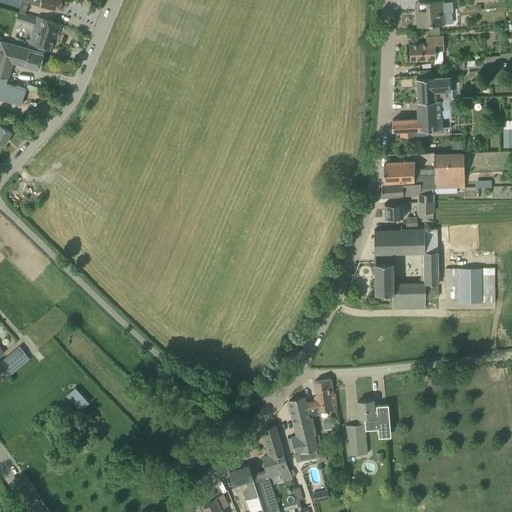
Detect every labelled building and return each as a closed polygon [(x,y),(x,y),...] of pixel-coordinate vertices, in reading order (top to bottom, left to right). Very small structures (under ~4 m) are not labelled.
[(0,0),(0,1),(21,7),(22,0),(26,0),(34,3),(59,10),(59,9),(62,9),(64,9),(65,5),(63,3),(61,3),(61,0),(0,0)] [(440,24),(439,13),(443,13),(442,0),(427,2),(427,10),(416,11),(417,26),(440,24)] [(29,43),(49,50),(55,33),(58,34),(61,24),(38,17),(29,43)] [(443,62),(442,46),(442,37),(428,38),(428,44),(411,45),(411,59),(434,58),(434,63),(443,62)] [(0,75),(7,78),(12,62),(39,69),(43,53),(1,42),(0,46),(0,75)] [(511,48),(500,50),(500,55),(485,56),(485,59),(511,57),(511,48)] [(450,90),(450,76),(431,77),(431,71),(418,71),(419,77),(416,77),(418,101),(451,99),(450,90)] [(420,129),(426,129),(442,128),(441,118),(452,117),(451,99),(418,101),(418,118),(420,119),(420,129)] [(426,135),(426,129),(420,129),(420,119),(418,118),(392,119),(392,130),(401,130),(401,132),(402,132),(402,136),(426,135)] [(511,146),(511,119),(503,119),(502,147),(511,146)] [(0,142),(4,145),(12,131),(0,124),(0,142)] [(384,163),(383,182),(422,181),(422,184),(422,189),(432,189),(464,188),(463,153),(433,154),(433,175),(422,175),(422,170),(414,171),(414,163),(384,163)] [(422,184),(382,184),(381,196),(417,195),(417,201),(433,201),(433,194),(432,195),(432,189),(422,189),(422,184)] [(433,201),(417,201),(417,219),(433,218),(433,201)] [(405,203),(385,203),(385,217),(402,217),(402,210),(405,210),(405,203)] [(424,252),(424,251),(425,251),(424,229),(374,230),(375,253),(424,252)] [(437,251),(425,251),(424,251),(424,252),(424,282),(424,284),(425,283),(437,283),(437,258),(437,252),(437,251)] [(425,307),(425,283),(424,284),(424,282),(393,283),(393,261),(375,262),(375,293),(392,293),(392,307),(425,307)] [(446,268),(446,302),(495,301),(495,267),(446,268)] [(6,369),(25,353),(25,352),(19,346),(1,362),(6,369)] [(11,374),(30,358),(25,353),(6,369),(11,374)] [(333,393),(331,379),(314,381),(317,395),(315,395),(315,400),(306,402),(309,417),(318,414),(318,411),(337,408),(335,393),(333,393)] [(72,387),(64,395),(78,410),(86,402),(72,387)] [(289,400),(294,423),(296,423),(299,434),(290,436),(290,437),(288,437),(292,451),(295,450),(296,453),(297,453),(299,461),(316,458),(320,457),(318,448),(314,435),(309,417),(304,396),(289,400)] [(363,422),(364,425),(364,428),(378,427),(379,436),(391,435),(389,404),(374,405),(373,400),(357,401),(359,422),(363,422)] [(363,422),(359,422),(359,424),(345,426),(348,455),(366,453),(364,428),(364,425),(363,422)] [(280,511),(269,477),(281,474),(283,481),(292,479),(289,470),(275,425),(262,429),(270,455),(262,457),(266,471),(252,475),(263,508),(263,511),(280,511)] [(318,448),(321,462),(322,466),(327,465),(327,460),(325,454),(323,455),(318,434),(314,435),(318,448)] [(251,511),(252,511),(263,508),(252,475),(249,465),(229,471),(236,491),(242,489),(249,511),(251,511)] [(327,489),(312,493),(314,502),(330,499),(327,489)] [(203,506),(205,511),(211,511),(220,508),(228,504),(223,494),(203,506)]
